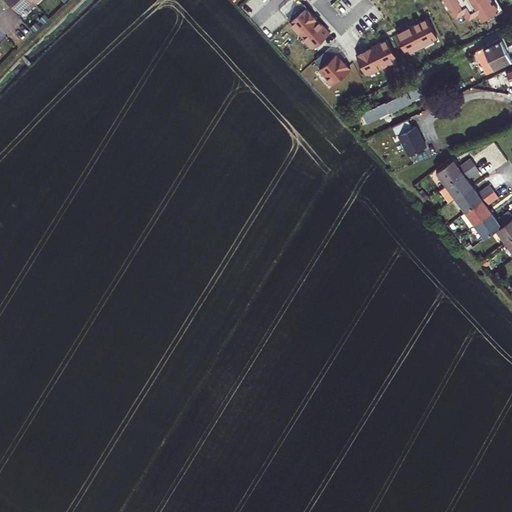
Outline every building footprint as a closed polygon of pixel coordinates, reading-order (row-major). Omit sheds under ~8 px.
[(9,0),(20,11),(27,5),(31,9),(36,4),(32,0),(9,0)] [(483,19),(499,10),(493,0),(447,0),(461,22),(479,12),(483,19)] [(307,7),(291,21),(314,48),(330,33),(307,7)] [(396,33),(406,52),(437,36),(428,17),(396,33)] [(476,51),(487,72),(511,60),(511,58),(507,48),(508,47),(506,42),(504,37),(476,51)] [(357,55),(366,74),(397,58),(388,39),(357,55)] [(335,83),(353,67),(340,52),(322,67),(335,83)] [(416,87),(364,113),(369,121),(420,95),(416,87)] [(413,127),(409,118),(392,126),(396,134),(399,133),(409,155),(427,146),(417,125),(413,127)] [(470,157),(459,166),(454,159),(437,171),(446,184),(475,164),(472,160),(470,157)] [(456,198),(473,185),(468,178),(480,170),(475,164),(446,184),(456,198)] [(478,192),(473,185),(456,198),(465,211),(494,190),(491,187),(490,184),(478,192)] [(470,228),(475,224),(492,212),(487,205),(499,196),(497,194),(494,190),(465,211),(461,214),(470,228)] [(475,224),(485,237),(497,229),(511,217),(511,214),(511,213),(509,210),(498,219),(492,212),(475,224)] [(511,217),(497,229),(507,242),(511,238),(511,217)]
